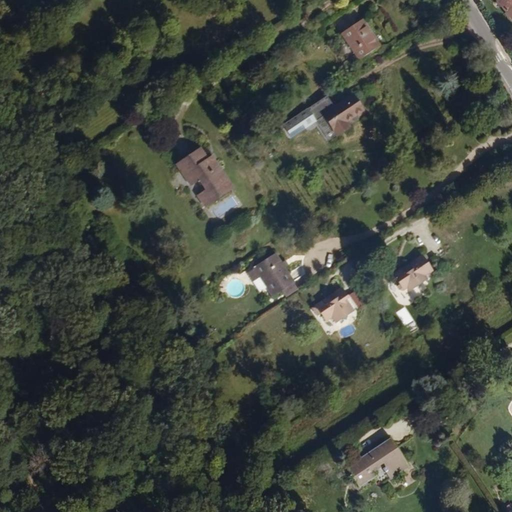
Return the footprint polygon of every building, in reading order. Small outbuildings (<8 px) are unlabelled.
[(511,0),(489,0),(505,19),(511,13),(511,0)] [(355,55),(375,41),(358,15),(338,29),(355,55)] [(341,117),(358,105),(348,90),(319,110),(333,130),(345,122),(341,117)] [(217,158),(213,161),(199,141),(177,157),(190,176),(198,171),(205,182),(198,187),(204,197),(231,179),(217,158)] [(280,262),(279,260),(281,258),(279,255),(272,246),(259,255),(254,259),(246,264),(252,272),(262,264),(269,274),(264,278),(270,287),(280,280),(289,274),(291,273),(282,260),(280,262)] [(397,290),(417,278),(414,274),(421,269),(412,255),(381,274),(389,290),(396,287),(397,290)] [(264,278),(269,274),(262,264),(252,272),(258,281),(264,278)] [(286,288),(294,282),(289,274),(280,280),(286,288)] [(310,317),(320,310),(333,301),(332,299),(334,297),(329,290),(300,308),(305,316),(308,314),(310,317)] [(337,315),(341,312),(334,300),(333,301),(320,310),(310,317),(313,322),(320,318),(325,326),(330,322),(335,322),(337,315)] [(176,356),(181,352),(172,340),(167,344),(176,356)] [(374,479),(402,459),(384,433),(343,464),(355,481),(370,472),(374,479)]
